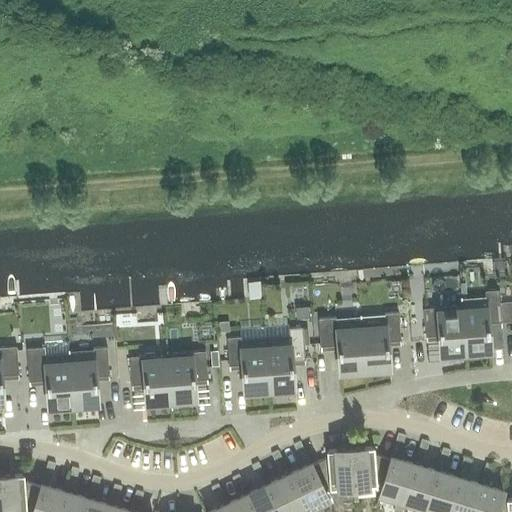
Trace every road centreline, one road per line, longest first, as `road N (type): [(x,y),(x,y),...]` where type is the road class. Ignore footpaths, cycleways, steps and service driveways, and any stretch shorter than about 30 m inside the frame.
road 1 (residential): [(511,454),(374,419),(299,429),(215,473),(175,482),(137,479),(67,453),(0,447)]
road 2 (unknown): [(0,199),(511,158)]
